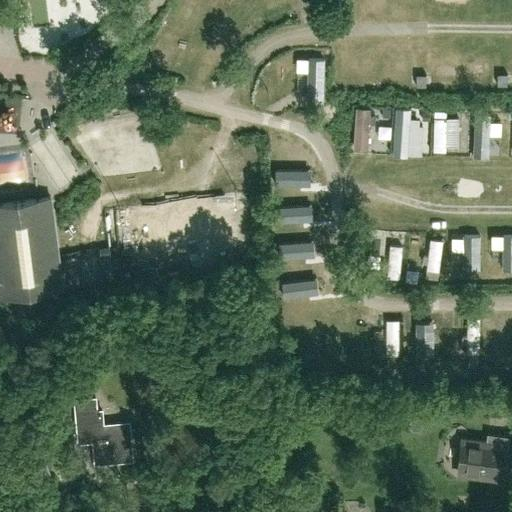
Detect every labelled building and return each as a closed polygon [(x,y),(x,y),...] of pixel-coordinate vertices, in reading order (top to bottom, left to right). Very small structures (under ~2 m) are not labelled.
[(276,0),(269,0),(263,4),(276,26),(288,19),(276,0)] [(102,10),(84,20),(91,32),(109,23),(102,10)] [(158,47),(154,65),(180,71),(184,53),(158,47)] [(505,68),(486,70),(487,90),(507,88),(505,68)] [(395,147),(395,129),(376,129),(375,109),(362,110),(364,148),(395,147)] [(403,115),(402,157),(415,157),(416,115),(403,115)] [(439,158),(454,159),(455,119),(440,119),(439,158)] [(483,122),(482,161),(497,161),(498,122),(483,122)] [(44,151),(66,199),(87,189),(65,141),(44,151)] [(0,193),(36,187),(31,158),(0,163),(0,193)] [(298,159),(286,161),(287,174),(300,173),(298,159)] [(242,177),(266,176),(265,163),(242,165),(242,177)] [(262,179),(245,180),(246,192),(262,192),(262,179)] [(326,197),(326,179),(290,181),(290,199),(326,197)] [(331,220),(290,223),(291,240),(332,237),(331,220)] [(477,246),(479,282),(509,280),(508,263),(494,264),(492,245),(477,246)] [(450,280),(454,250),(442,248),(438,279),(450,280)] [(398,253),(398,290),(414,290),(414,254),(398,253)] [(331,308),(331,296),(316,296),(316,309),(301,309),(301,329),(349,329),(349,308),(331,308)] [(478,353),(494,352),(493,330),(477,330),(478,353)] [(413,366),(411,331),(398,332),(399,367),(413,366)] [(450,361),(448,335),(434,336),(436,362),(450,361)] [(96,410),(95,398),(76,400),(76,412),(79,441),(94,439),(96,462),(133,458),(129,425),(122,426),(121,423),(104,425),(102,409),(96,410)] [(488,433),(487,441),(463,437),(458,471),(477,473),(476,475),(495,477),(497,462),(505,463),(508,436),(488,433)]
